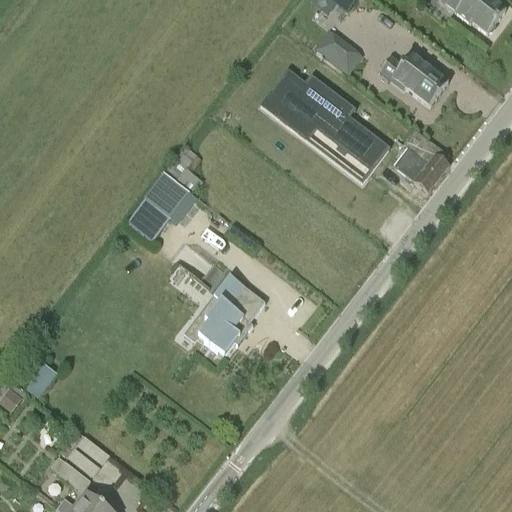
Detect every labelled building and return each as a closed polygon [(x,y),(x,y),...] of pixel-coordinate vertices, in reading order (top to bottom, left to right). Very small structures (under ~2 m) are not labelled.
[(322,0),(346,18),(359,0),(322,0)] [(486,39),(505,15),(484,0),(448,0),(442,8),(443,9),(444,7),(455,15),(454,17),(469,29),(471,27),(486,39)] [(328,36),(315,53),(342,74),(356,57),(328,36)] [(429,112),(447,88),(409,59),(401,69),(389,61),(378,77),(381,74),(391,82),(389,85),(404,96),(405,94),(429,112)] [(298,84),(281,105),(297,118),(288,129),(305,142),(314,131),(370,173),(385,152),(388,154),(389,153),(344,119),(350,111),(341,104),(335,112),(298,84)] [(433,194),(450,162),(439,157),(443,149),(414,134),(394,173),(433,194)] [(163,178),(175,187),(176,186),(192,199),(202,187),(190,177),(200,164),(184,151),(162,177),(163,178)] [(175,187),(163,178),(144,204),(169,223),(188,198),(175,187)] [(264,307),(228,280),(199,318),(208,326),(196,340),(223,361),(247,329),(249,331),(247,334),(248,334),(251,329),(249,327),(264,307)] [(43,367),(28,394),(45,402),(59,375),(43,367)] [(58,458),(66,464),(83,442),(75,436),(58,458)] [(80,497),(90,486),(58,461),(49,472),(80,497)] [(63,504),(56,511),(102,511),(85,498),(74,511),(63,504)]
